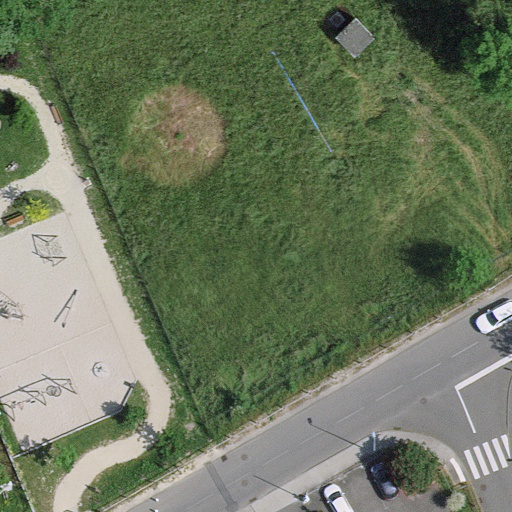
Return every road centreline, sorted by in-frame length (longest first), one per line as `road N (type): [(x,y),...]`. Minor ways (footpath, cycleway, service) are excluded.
road 1 (unclassified): [(180,511),(443,359)]
road 2 (residential): [(443,359),(511,510)]
